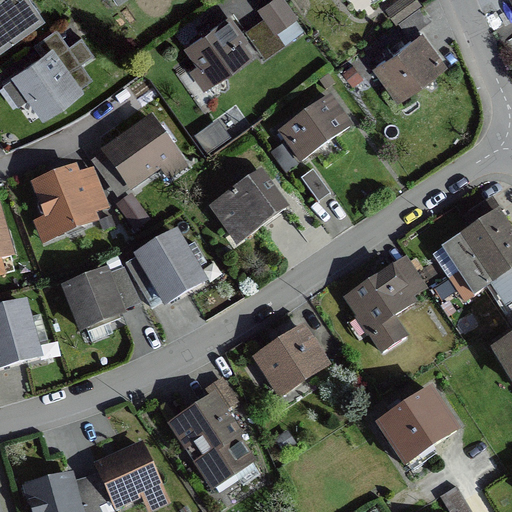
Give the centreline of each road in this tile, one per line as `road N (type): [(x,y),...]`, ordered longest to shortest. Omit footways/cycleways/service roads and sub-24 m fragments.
road 1 (residential): [(0,418),(216,337),(511,143)]
road 2 (residential): [(456,0),(511,131)]
